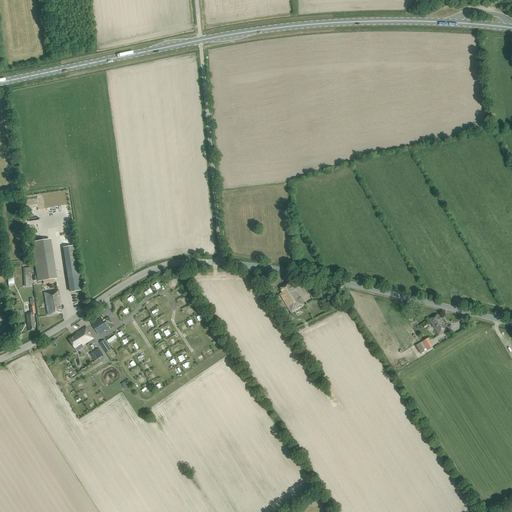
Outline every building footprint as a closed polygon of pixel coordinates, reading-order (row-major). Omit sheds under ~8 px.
[(31,242),(34,258),(37,282),(56,280),(53,259),(50,239),(31,242)] [(75,245),(62,247),(69,292),(82,290),(75,245)] [(32,286),(31,268),(23,268),(24,286),(32,286)] [(289,283),(280,289),(282,292),(280,294),(292,312),(305,304),(293,286),(292,287),(289,283)] [(48,315),(59,313),(58,305),(60,304),(59,290),(44,292),(46,306),(47,306),(48,315)] [(26,313),(28,331),(34,330),(34,326),(35,325),(33,314),(34,313),(33,304),(30,304),(31,313),(26,313)] [(448,329),(438,314),(429,319),(439,335),(448,329)] [(90,321),(98,334),(108,328),(102,318),(98,319),(96,317),(90,321)] [(94,338),(87,327),(76,333),(77,334),(69,339),(75,348),(79,346),(80,347),(94,338)] [(433,346),(427,338),(421,342),(427,350),(433,346)] [(111,350),(105,340),(100,343),(106,353),(111,350)] [(415,346),(420,354),(425,351),(420,343),(415,346)] [(94,351),(99,358),(103,355),(98,348),(94,351)]
